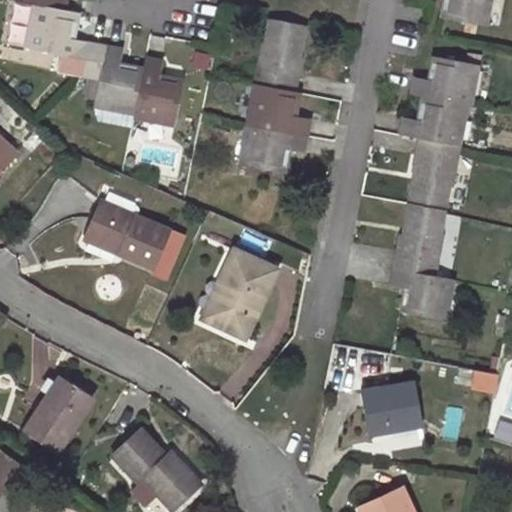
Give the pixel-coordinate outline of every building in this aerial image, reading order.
[(32,0),(29,20),(36,23),(28,66),(84,80),(82,100),(101,105),(97,122),(139,132),(137,140),(177,151),(183,107),(163,101),(167,85),(153,81),(150,92),(122,86),(124,71),(72,57),(77,29),(71,26),(75,0),(32,0)] [(446,0),(453,2),(449,23),(490,32),(497,0),(446,0)] [(259,70),(252,106),(243,149),(235,186),(281,197),(283,176),(307,181),(313,144),(292,136),(308,68),(303,67),(306,48),(276,41),(269,72),(259,70)] [(415,102),(428,104),(424,127),(401,122),(397,139),(416,143),(407,186),(414,188),(405,236),(395,234),(383,293),(402,299),(398,319),(439,329),(446,292),(433,287),(442,253),(435,251),(447,191),(456,193),(470,113),(477,114),(485,72),(440,62),(433,86),(417,83),(415,102)] [(0,169),(12,155),(0,143),(0,169)] [(96,207),(84,237),(119,254),(114,266),(144,280),(164,240),(96,207)] [(79,249),(114,266),(119,254),(84,237),(79,249)] [(232,245),(217,279),(228,284),(212,324),(246,339),(275,266),(232,245)] [(200,319),(212,324),(228,284),(217,279),(200,319)] [(423,413),(412,371),(355,385),(367,428),(423,413)] [(467,390),(492,395),(496,376),(471,371),(467,390)] [(91,392),(56,372),(26,428),(60,449),(91,392)] [(455,441),(463,410),(448,407),(441,438),(455,441)] [(175,448),(146,416),(117,442),(142,471),(149,463),(180,496),(209,468),(184,439),(175,448)] [(511,431),(501,429),(498,444),(511,446),(511,431)] [(0,491),(22,458),(0,442),(0,491)] [(421,511),(408,489),(374,511),(421,511)] [(151,500),(144,510),(146,511),(166,511),(167,511),(151,500)]
